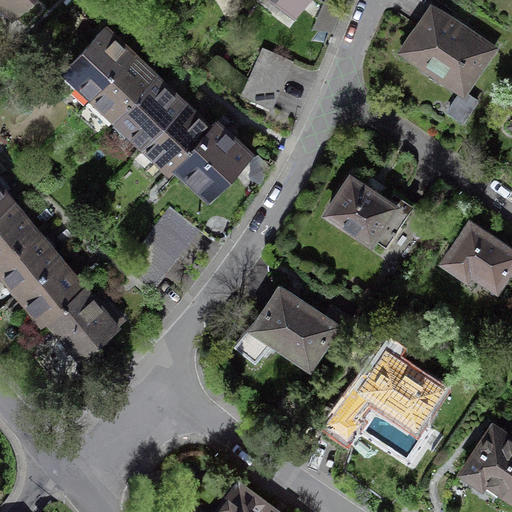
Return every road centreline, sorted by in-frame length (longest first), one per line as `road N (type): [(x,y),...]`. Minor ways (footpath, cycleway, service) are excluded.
road 1 (residential): [(342,511),(153,372)]
road 2 (residential): [(511,206),(337,88)]
road 3 (residential): [(153,372),(261,230)]
road 4 (residential): [(261,230),(337,88)]
road 5 (residential): [(60,464),(153,372)]
